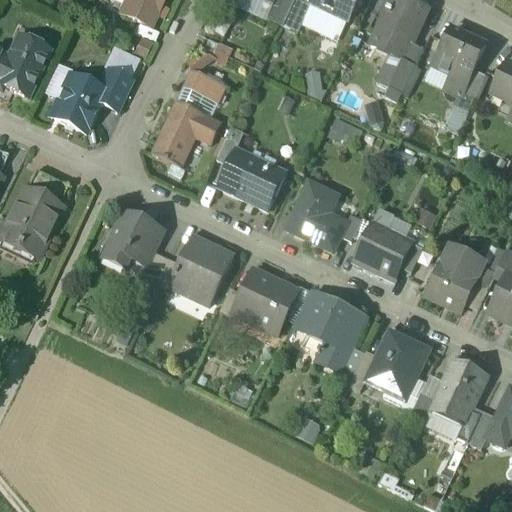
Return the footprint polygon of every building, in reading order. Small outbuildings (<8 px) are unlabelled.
[(163,0),(127,0),(129,1),(122,16),(150,29),(163,0)] [(249,0),(269,10),(270,10),(275,0),(249,0)] [(295,0),(275,0),(270,10),(269,10),(263,21),(281,30),(295,0)] [(295,0),(281,30),(295,37),(311,5),(309,4),(311,0),(295,0)] [(356,0),(311,0),(309,4),(311,5),(347,22),(356,0)] [(403,0),(392,0),(370,46),(401,61),(402,61),(410,45),(427,11),(403,0)] [(452,30),(434,69),(465,84),(467,85),(473,71),(485,45),(474,40),(474,41),(465,38),(466,36),(452,30)] [(217,48),(208,43),(202,56),(211,61),(217,48)] [(220,45),(214,62),(227,66),(233,50),(220,45)] [(410,45),(402,61),(401,61),(399,67),(412,73),(422,51),(410,45)] [(49,57),(28,47),(25,53),(16,48),(9,62),(1,58),(0,59),(0,93),(1,95),(3,91),(26,103),(49,57)] [(511,65),(505,63),(490,94),(511,104),(511,65)] [(412,73),(399,67),(388,90),(400,96),(412,73)] [(473,71),(467,85),(465,84),(460,94),(473,101),(485,77),(473,71)] [(132,86),(107,74),(97,95),(103,98),(99,108),(117,117),(132,86)] [(223,93),(198,81),(191,96),(216,108),(223,93)] [(97,95),(69,82),(50,120),(85,137),(99,108),(103,98),(97,95)] [(219,130),(175,110),(152,159),(151,159),(150,160),(180,174),(180,173),(179,172),(193,142),(209,150),(219,130)] [(465,138),(457,154),(478,165),(487,149),(465,138)] [(237,150),(225,144),(215,165),(227,171),(235,155),(237,150)] [(285,178),(235,155),(227,171),(217,193),(267,216),(285,178)] [(67,191),(36,175),(26,196),(57,211),(67,191)] [(336,201),(308,187),(286,233),(332,255),(339,241),(346,227),(328,219),(336,201)] [(26,196),(22,194),(0,239),(0,246),(37,264),(61,213),(57,211),(26,196)] [(162,236),(124,218),(102,263),(124,274),(128,266),(143,273),(144,273),(152,257),(162,236)] [(346,227),(339,241),(350,246),(361,225),(350,220),(346,227)] [(411,249),(372,230),(355,267),(378,278),(376,280),(378,281),(382,273),(394,279),(393,281),(395,282),(399,273),(400,272),(401,272),(402,269),(401,269),(411,249)] [(232,261),(192,241),(178,269),(168,290),(208,310),(232,261)] [(411,249),(401,269),(402,269),(401,272),(400,272),(399,273),(411,279),(422,254),(411,249)] [(484,269),(450,252),(441,270),(476,286),(479,275),(481,276),(484,269)] [(168,264),(152,257),(144,273),(143,273),(140,279),(157,287),(168,264)] [(511,274),(511,261),(505,258),(493,282),(504,287),(508,278),(510,279),(511,274)] [(168,264),(157,287),(167,292),(168,290),(178,269),(168,264)] [(476,286),(441,270),(426,301),(460,318),(465,309),(476,286)] [(297,296),(253,275),(242,299),(233,319),(276,340),(297,296)] [(481,276),(479,275),(476,286),(465,309),(477,315),(493,282),(481,276)] [(511,279),(510,279),(508,278),(504,287),(489,319),(504,326),(507,320),(511,322),(511,279)] [(242,299),(230,293),(218,316),(231,323),(233,319),(242,299)] [(310,299),(293,334),(304,339),(318,311),(316,311),(320,304),(310,299)] [(367,326),(320,304),(316,311),(318,311),(304,339),(306,340),(307,337),(326,346),(317,365),(343,377),(367,326)] [(429,356),(389,337),(377,362),(365,388),(385,397),(386,397),(389,391),(408,400),(429,356)] [(366,357),(354,382),(365,388),(377,362),(366,357)] [(486,383),(454,368),(436,407),(431,418),(463,433),(470,418),(486,383)] [(365,388),(354,382),(350,392),(360,397),(365,388)] [(408,400),(389,391),(386,397),(385,397),(383,402),(403,411),(408,400)] [(511,395),(510,395),(495,425),(486,445),(487,445),(506,454),(511,443),(511,395)] [(436,407),(421,400),(410,423),(423,429),(429,417),(431,418),(436,407)] [(463,433),(457,445),(468,450),(481,423),(470,418),(463,433)] [(481,423),(468,450),(482,457),(487,445),(486,445),(495,425),(483,419),(481,423)]
